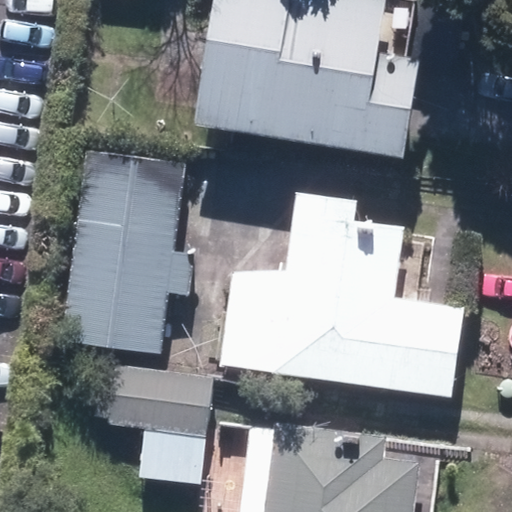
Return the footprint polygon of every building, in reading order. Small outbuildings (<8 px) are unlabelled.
[(415,0),(218,0),(198,122),(402,156),(410,108),(418,60),(406,58),(415,0)] [(193,160),(92,147),(68,332),(169,345),(193,160)] [(237,271),(225,362),(458,393),(470,301),(401,292),(413,202),(302,187),(290,278),(237,271)] [(217,373),(108,358),(100,417),(209,432),(217,373)] [(279,416),(268,511),(437,511),(446,434),(279,416)]
